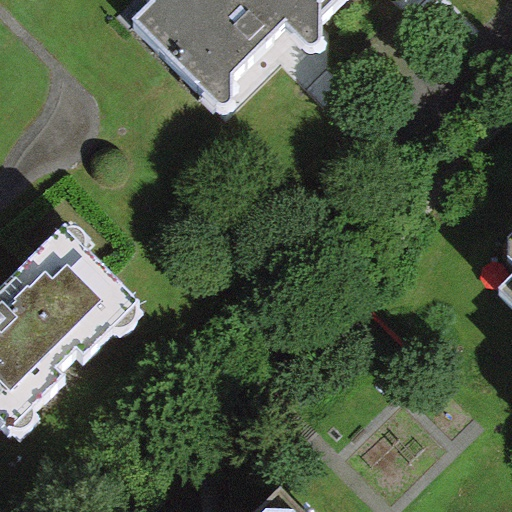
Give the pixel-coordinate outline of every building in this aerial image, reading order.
[(345,0),(144,0),(146,13),(125,32),(212,126),(224,115),(222,88),(277,37),(302,64),(315,52),(316,27),(345,0)] [(378,0),(388,10),(398,0),(378,0)] [(0,447),(53,395),(46,388),(65,368),(73,375),(133,315),(55,237),(0,292),(0,447)] [(511,282),(500,294),(511,307),(511,240),(507,246),(509,263),(511,266),(511,282)] [(292,511),(275,494),(256,511),(292,511)]
